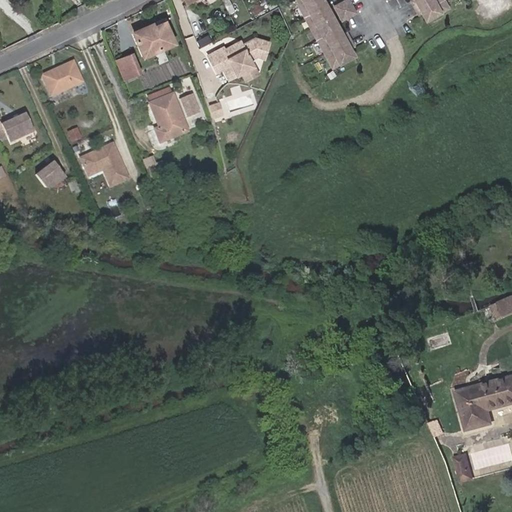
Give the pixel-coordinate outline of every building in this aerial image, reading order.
[(342,37),(321,0),(294,0),(332,69),(353,58),(349,50),(352,48),(345,35),(342,37)] [(410,0),(409,1),(415,13),(419,11),(424,19),(445,8),(440,0),(410,0)] [(342,23),(355,16),(347,2),(335,9),(342,23)] [(132,30),(134,34),(151,27),(155,26),(156,26),(154,21),(132,30)] [(151,27),(134,34),(143,55),(174,41),(165,22),(156,26),(155,26),(156,28),(152,30),(151,27)] [(265,58),(269,42),(254,38),(233,51),(231,47),(225,51),(223,48),(208,57),(218,73),(224,70),(230,80),(255,66),(251,60),(257,56),(265,58)] [(137,71),(128,51),(114,58),(123,77),(137,71)] [(55,71),(39,77),(47,95),(79,81),(70,60),(53,67),(55,71)] [(38,74),(39,77),(55,71),(53,67),(38,74)] [(180,97),(187,116),(201,111),(194,92),(180,97)] [(157,127),(152,129),(156,143),(185,133),(172,95),(149,102),(157,127)] [(144,104),(152,129),(157,127),(149,102),(144,104)] [(209,110),(213,121),(222,118),(218,106),(209,110)] [(0,138),(4,137),(7,143),(31,131),(23,113),(0,123),(0,138)] [(77,139),(74,130),(68,134),(71,142),(77,139)] [(95,171),(102,172),(109,188),(126,180),(111,147),(102,151),(103,153),(99,155),(98,152),(79,161),(86,175),(95,171)] [(142,161),(149,178),(162,173),(155,156),(142,161)] [(52,161),(34,174),(43,187),(49,188),(64,177),(52,161)] [(87,179),(102,172),(95,171),(86,175),(87,179)] [(68,182),(73,193),(80,190),(75,178),(68,182)] [(455,339),(511,313),(511,294),(447,321),(455,339)] [(487,409),(511,402),(511,376),(456,392),(466,430),(491,423),(487,409)] [(472,478),(465,455),(454,458),(460,482),(472,478)]
